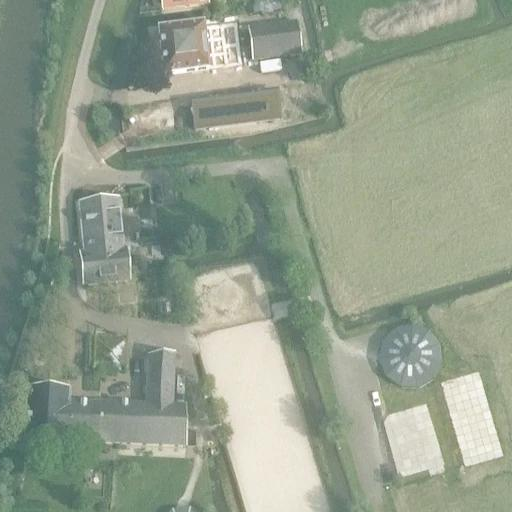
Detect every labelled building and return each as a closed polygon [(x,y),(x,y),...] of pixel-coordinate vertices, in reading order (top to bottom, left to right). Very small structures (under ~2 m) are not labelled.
[(161,0),(163,13),(206,8),(205,0),(161,0)] [(279,1),(252,4),(253,16),(261,15),(261,19),(273,18),(272,14),(280,13),(279,1)] [(229,66),(224,23),(204,26),(204,23),(158,28),(164,77),(209,71),(209,69),(229,66)] [(253,63),(301,58),(297,26),(249,32),(253,63)] [(278,94),(191,106),(195,134),(282,122),(278,94)] [(119,202),(79,205),(84,255),(80,256),(83,288),(129,283),(126,251),(124,252),(119,202)] [(443,349),(437,339),(429,332),(419,328),(408,327),(398,330),(390,336),(384,345),(381,354),(381,364),(384,374),(390,382),(398,388),(408,391),(418,390),(428,387),(437,380),(442,370),(444,360),(443,349)] [(94,340),(93,372),(125,374),(127,341),(94,340)] [(183,450),(183,408),(173,408),(174,358),(149,361),(147,407),(67,405),(68,395),(27,393),(25,447),(67,449),(67,445),(183,450)]
